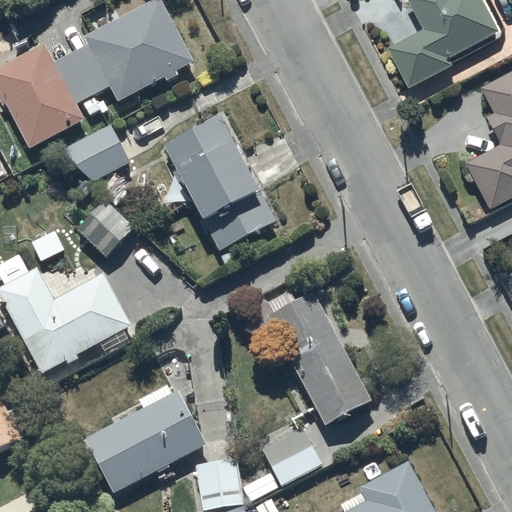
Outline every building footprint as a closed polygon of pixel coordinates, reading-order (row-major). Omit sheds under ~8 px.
[(163,0),(150,0),(84,35),(89,43),(56,61),(46,42),(0,66),(0,86),(32,147),(87,118),(79,102),(83,100),(91,114),(108,105),(100,90),(112,84),(120,100),(166,76),(168,80),(180,74),(178,69),(195,60),(163,0)] [(480,0),(409,0),(408,1),(424,33),(388,51),(409,93),(452,71),(449,64),(500,38),(480,0)] [(501,154),(466,172),(492,220),(511,208),(511,82),(483,99),(496,122),(488,126),(501,154)] [(221,115),(163,144),(177,170),(173,171),(178,181),(183,178),(202,217),(196,220),(203,233),(209,230),(227,266),(240,260),(231,242),(276,220),(262,190),(258,191),(221,115)] [(130,160),(112,123),(64,148),(81,183),(130,160)] [(131,189),(115,174),(100,191),(107,196),(77,229),(107,257),(136,224),(116,206),(131,189)] [(372,399),(315,294),(344,279),(336,264),(306,280),(312,290),(294,299),(289,290),(269,301),(274,311),(266,315),(326,424),(372,399)] [(39,266),(0,287),(0,289),(44,372),(68,359),(70,363),(80,357),(78,353),(134,322),(106,271),(56,298),(39,266)] [(143,407),(85,437),(113,492),(156,469),(158,473),(169,467),(167,463),(206,443),(178,388),(171,392),(167,384),(139,398),(143,407)] [(0,390),(0,449),(24,437),(0,390)] [(303,426),(261,447),(273,471),(244,486),(252,502),(323,465),(303,426)] [(197,463),(202,510),(196,511),(240,511),(246,509),(245,505),(243,505),(237,458),(197,463)] [(341,511),(436,511),(408,460),(360,485),(363,491),(341,503),(345,510),(341,511)] [(64,511),(47,480),(0,505),(0,511),(64,511)]
